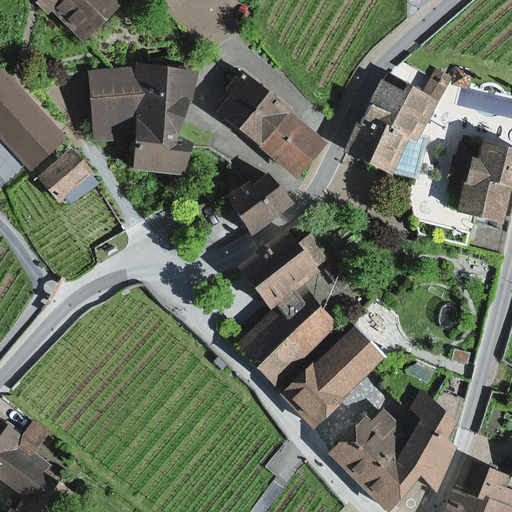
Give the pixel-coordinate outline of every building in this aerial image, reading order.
[(125,0),(33,0),(81,46),(125,0)] [(69,142),(0,65),(0,182),(8,193),(69,142)] [(233,92),(220,108),(261,145),(290,113),(294,109),(246,66),(227,87),(233,92)] [(133,68),(82,76),(93,147),(130,141),(143,141),(171,143),(194,74),(133,68)] [(414,144),(434,103),(403,96),(391,122),(369,111),(344,163),(384,181),(401,145),(414,144)] [(293,178),(324,143),(290,113),(261,145),(257,148),(293,178)] [(511,152),(456,140),(446,185),(451,207),(502,218),(501,193),(511,192),(511,152)] [(171,143),(143,141),(140,175),(199,181),(204,146),(171,143)] [(292,204),(264,170),(229,198),(257,233),(292,204)] [(313,269),(281,230),(233,269),(264,308),(313,269)] [(270,384),(336,326),(299,284),(233,341),(270,384)] [(318,430),(369,373),(329,338),(278,394),(318,430)] [(427,396),(404,424),(380,451),(410,482),(425,498),(449,446),(442,436),(449,423),(427,396)] [(380,451),(404,424),(378,401),(365,416),(359,411),(327,445),(358,473),(380,451)] [(31,440),(0,418),(0,447),(18,459),(31,440)] [(31,440),(0,485),(18,498),(38,466),(62,481),(70,469),(31,440)] [(0,485),(18,459),(0,447),(0,485)] [(410,482),(380,451),(358,473),(391,504),(410,482)] [(511,479),(511,472),(466,455),(454,484),(511,506),(511,480),(511,479)] [(62,481),(38,466),(18,498),(8,511),(75,511),(85,496),(62,481)] [(511,511),(511,506),(454,484),(443,511),(511,511)]
